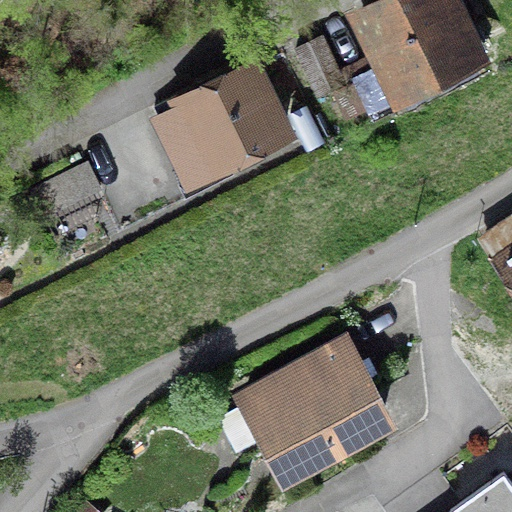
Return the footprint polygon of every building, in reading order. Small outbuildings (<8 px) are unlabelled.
[(471,58),(442,0),(390,0),(356,17),(394,95),(471,58)] [(318,37),(291,49),(314,97),(340,84),(318,37)] [(280,132),(248,68),(210,87),(205,78),(192,84),(197,94),(175,104),(178,109),(131,132),(160,184),(180,174),(181,176),(204,164),(207,169),(280,132)] [(511,259),(493,272),(507,293),(511,291),(511,293),(511,259)] [(344,346),(239,404),(274,470),(380,413),(344,346)] [(511,511),(511,470),(503,458),(429,511),(511,511)]
